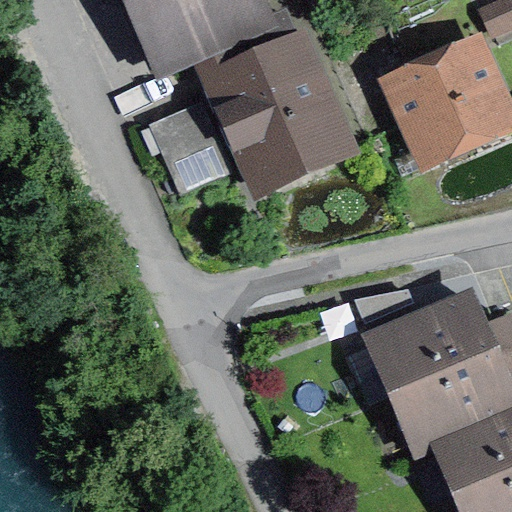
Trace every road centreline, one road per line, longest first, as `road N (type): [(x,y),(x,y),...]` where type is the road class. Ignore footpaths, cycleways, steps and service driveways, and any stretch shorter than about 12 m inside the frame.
road 1 (residential): [(511,230),(176,297)]
road 2 (residential): [(176,297),(44,0)]
road 3 (residential): [(284,511),(176,297)]
